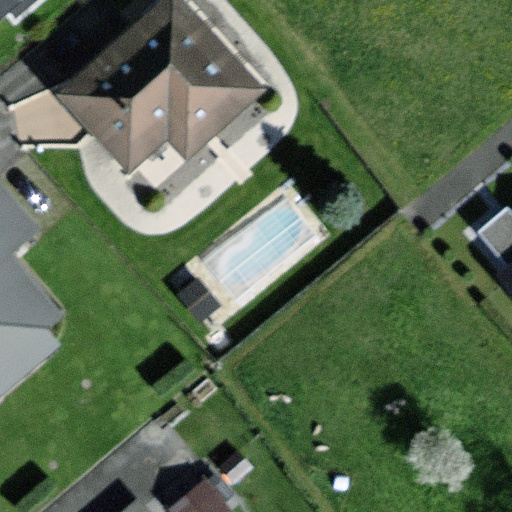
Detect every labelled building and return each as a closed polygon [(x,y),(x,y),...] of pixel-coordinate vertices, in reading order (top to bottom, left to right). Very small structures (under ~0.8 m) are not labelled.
[(0,0),(0,16),(19,0),(0,0)] [(262,90),(181,0),(171,0),(67,93),(133,167),(170,134),(189,155),(262,90)] [(41,237),(0,187),(0,398),(60,349),(46,331),(62,318),(14,259),(41,237)] [(511,264),(500,275),(511,290),(511,264)] [(209,467),(172,496),(184,511),(215,511),(233,497),(209,467)]
